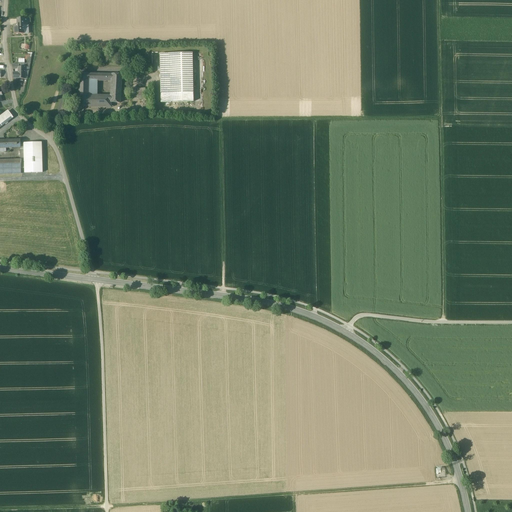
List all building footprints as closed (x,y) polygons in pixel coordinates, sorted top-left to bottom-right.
[(18,25),(14,25),(14,34),(24,34),(23,25),(18,25)] [(192,53),(160,54),(161,103),(193,102),(192,53)] [(19,67),(18,67),(18,68),(18,69),(18,71),(17,71),(17,73),(13,74),(14,78),(24,79),(24,72),(24,67),(19,67)] [(89,74),(79,74),(79,75),(78,107),(89,107),(89,96),(89,80),(89,74)] [(121,75),(112,75),(112,80),(111,92),(120,92),(121,75)] [(109,96),(89,96),(89,107),(111,107),(111,103),(111,98),(108,97),(109,96)] [(9,111),(0,117),(0,126),(13,117),(9,111)] [(20,140),(0,140),(0,148),(21,147),(21,143),(20,140)] [(42,142),(27,143),(28,152),(24,153),(25,168),(25,173),(43,172),(42,142)] [(21,160),(6,161),(0,160),(0,168),(21,168),(22,160),(21,160)]
